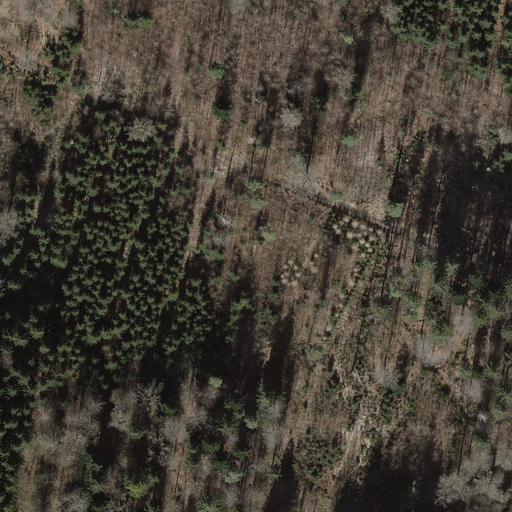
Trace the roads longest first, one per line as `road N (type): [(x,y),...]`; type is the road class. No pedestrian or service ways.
road 1 (track): [(511,272),(225,156),(178,114),(172,70),(189,24),(226,0)]
road 2 (track): [(511,457),(392,511)]
